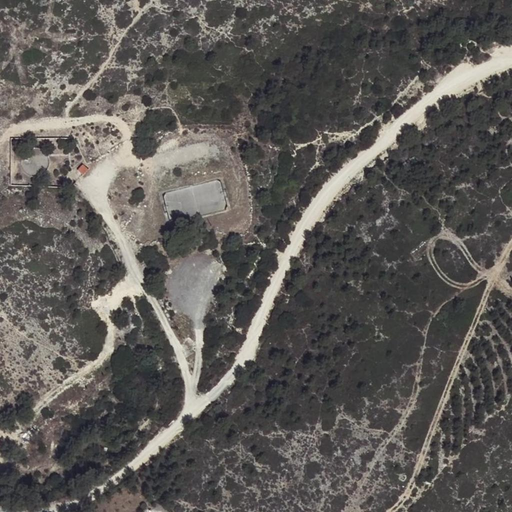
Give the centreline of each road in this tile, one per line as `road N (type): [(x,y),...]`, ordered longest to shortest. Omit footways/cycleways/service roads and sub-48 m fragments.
road 1 (track): [(364,158),(308,220),(220,389),(134,468),(49,511)]
road 2 (track): [(189,417),(188,377),(86,186),(127,146),(123,123),(93,117),(8,129),(0,141)]
road 3 (track): [(390,511),(406,497),(492,271)]
road 4 (track): [(364,158),(386,172),(386,214),(377,224),(456,241),(476,270),(492,271),(511,241)]
road 5 (track): [(511,49),(463,74),(364,158)]
